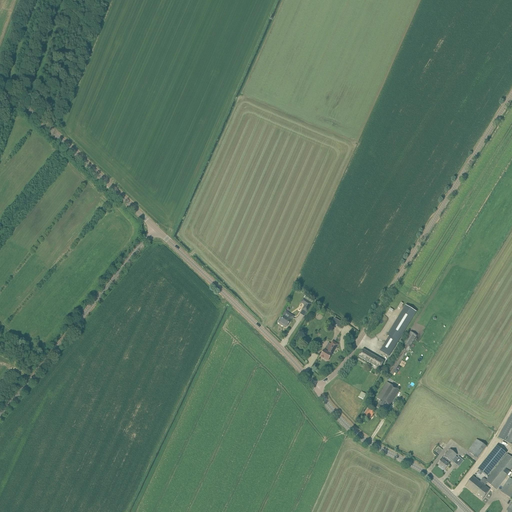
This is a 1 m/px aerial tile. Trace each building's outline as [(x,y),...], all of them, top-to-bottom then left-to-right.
[(312,304),(304,298),(301,303),(305,305),(300,314),(304,316),(312,304)] [(380,351),(388,356),(416,312),(406,305),(387,335),(389,336),(380,351)] [(287,327),(294,317),(285,312),(282,316),(284,317),(283,319),(281,318),(278,322),(278,323),(282,326),(283,325),(284,325),(287,327)] [(350,329),(345,337),(351,340),(356,333),(350,329)] [(387,371),(392,375),(410,347),(417,336),(411,332),(404,343),(405,343),(387,371)] [(325,350),(327,351),(326,352),(324,350),(320,357),(328,361),(338,344),(332,341),(331,344),(329,343),(325,350)] [(384,361),(363,349),(359,357),(380,369),(384,361)] [(367,377),(373,381),(376,376),(369,372),(367,377)] [(385,413),(399,390),(387,382),(377,398),(381,401),(377,407),(385,413)] [(364,414),(370,419),(374,412),(368,408),(364,414)] [(511,444),(511,412),(498,437),(511,444)] [(477,439),(468,451),(478,458),(486,446),(477,439)] [(497,445),(478,469),(487,477),(506,453),(497,445)] [(434,451),(439,456),(444,450),(438,446),(434,451)] [(457,455),(450,449),(438,464),(445,470),(449,464),(448,463),(450,461),(451,462),(452,461),(457,465),(462,459),(459,456),(458,458),(456,456),(457,455)] [(511,470),(511,457),(508,454),(486,481),(484,479),(481,483),(477,479),(479,476),(476,473),(465,487),(482,500),(490,490),(485,486),(487,482),(496,490),(511,470)] [(500,492),(511,498),(511,496),(511,479),(509,478),(500,492)]
